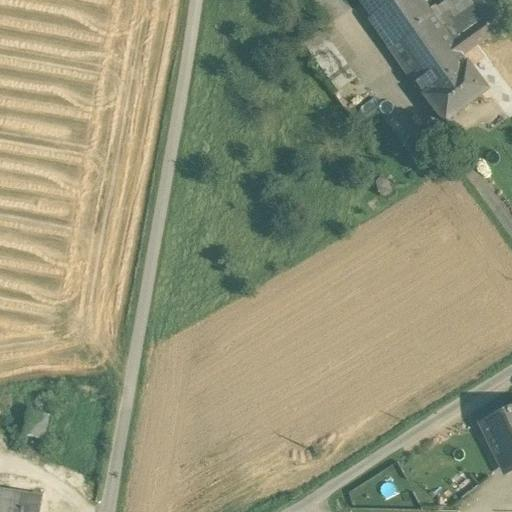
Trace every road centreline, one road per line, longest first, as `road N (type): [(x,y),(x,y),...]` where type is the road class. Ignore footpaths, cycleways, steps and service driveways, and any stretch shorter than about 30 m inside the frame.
road 1 (unclassified): [(200,0),(103,511)]
road 2 (unclassified): [(511,367),(286,511)]
